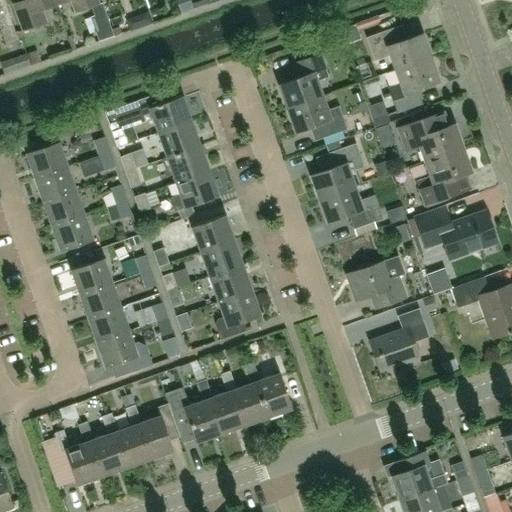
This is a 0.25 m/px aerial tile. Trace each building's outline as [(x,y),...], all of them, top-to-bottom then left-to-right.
[(54,4),(53,0),(24,0),(25,0),(12,4),(21,31),(45,23),(40,9),(54,4)] [(53,0),(54,4),(65,0),(69,0),(74,13),(98,4),(96,0),(53,0)] [(0,30),(5,44),(16,39),(3,2),(0,2),(0,30)] [(147,8),(129,14),(132,25),(150,19),(147,8)] [(394,70),(429,58),(421,34),(405,39),(400,25),(365,38),(373,61),(389,55),(394,70)] [(110,30),(112,37),(121,34),(118,27),(110,30)] [(35,52),(27,55),(30,66),(39,63),(35,52)] [(286,109),(321,96),(315,82),(328,77),(319,54),(294,63),(299,78),(278,86),(286,109)] [(27,55),(0,63),(0,69),(2,75),(30,66),(27,55)] [(429,58),(394,70),(399,84),(387,89),(396,112),(420,103),(415,89),(437,81),(429,58)] [(157,133),(191,121),(182,96),(148,108),(157,133)] [(326,110),(321,96),(286,109),(294,133),(309,128),(313,141),(322,138),(342,130),(346,129),(338,106),(326,110)] [(116,148),(126,144),(120,126),(142,119),(136,102),(103,113),(113,141),(116,148)] [(448,126),(443,112),(397,128),(405,151),(419,146),(424,161),(462,148),(454,125),(448,126)] [(384,114),(371,118),(374,127),(387,123),(384,114)] [(200,146),(191,121),(157,133),(166,158),(200,146)] [(342,130),(322,138),(325,145),(345,138),(342,130)] [(97,156),(109,152),(104,137),(92,141),(97,156)] [(328,153),(348,146),(345,138),(325,145),(328,153)] [(34,179),(67,167),(59,143),(25,154),(34,179)] [(158,155),(157,143),(142,145),(143,156),(158,155)] [(318,199),(353,187),(348,172),(363,167),(355,143),(348,146),(328,153),(326,154),(331,168),(309,175),(318,199)] [(209,172),(200,146),(166,158),(175,184),(209,172)] [(394,172),(407,166),(399,147),(386,153),(394,172)] [(470,171),(462,148),(424,161),(429,176),(416,181),(424,204),(470,188),(465,173),(470,171)] [(109,152),(97,156),(102,171),(114,167),(109,152)] [(125,172),(136,168),(130,154),(120,157),(125,172)] [(76,191),(67,167),(34,179),(42,202),(76,191)] [(141,184),(136,168),(125,172),(131,188),(141,184)] [(175,184),(179,195),(169,199),(174,212),(184,208),(218,196),(209,172),(175,184)] [(267,179),(253,185),(257,195),(271,189),(267,179)] [(114,204),(126,200),(120,185),(108,189),(114,204)] [(353,187),(318,199),(326,222),(348,214),(353,229),(374,221),(382,219),(374,195),(358,201),(353,187)] [(76,191),(42,202),(51,226),(84,214),(76,191)] [(144,194),(134,198),(139,213),(150,209),(144,194)] [(468,195),(450,203),(455,213),(473,205),(468,195)] [(126,200),(114,204),(108,206),(113,221),(120,219),(131,215),(126,200)] [(414,218),(406,221),(407,224),(410,231),(412,239),(420,236),(425,247),(442,241),(448,260),(496,243),(484,211),(448,224),(443,208),(414,218)] [(84,214),(51,226),(59,251),(93,239),(84,214)] [(199,252),(233,240),(225,215),(190,227),(199,252)] [(374,221),(353,229),(356,236),(377,229),(374,221)] [(127,241),(130,251),(142,247),(139,237),(127,241)] [(242,265),(233,240),(199,252),(209,277),(242,265)] [(164,248),(153,252),(159,267),(169,264),(164,248)] [(139,275),(151,271),(145,255),(133,259),(139,275)] [(392,258),(345,275),(354,302),(369,296),(374,309),(405,298),(397,276),(399,275),(392,258)] [(79,296),(112,284),(104,259),(71,271),(79,296)] [(251,290),(242,265),(209,277),(218,302),(251,290)] [(151,271),(139,275),(144,289),(156,285),(151,271)] [(167,292),(178,289),(172,273),(162,277),(167,292)] [(483,277),(450,289),(456,308),(480,300),(493,338),(511,331),(511,286),(511,285),(488,292),(483,277)] [(112,284),(79,296),(88,319),(121,308),(112,284)] [(178,289),(167,292),(173,307),(183,304),(182,301),(178,290),(178,289)] [(218,302),(223,317),(217,320),(214,325),(220,341),(246,331),(242,322),(260,315),(251,290),(218,302)] [(155,322),(167,318),(162,302),(150,307),(155,322)] [(121,308),(88,319),(96,343),(129,331),(121,308)] [(401,329),(368,341),(379,372),(418,358),(413,343),(428,338),(418,309),(396,316),(401,329)] [(186,313),(176,317),(181,332),(192,328),(186,313)] [(167,318),(155,322),(161,337),(172,333),(167,318)] [(142,368),(129,331),(96,343),(105,368),(111,365),(116,377),(142,368)] [(454,358),(441,363),(444,373),(457,369),(454,358)] [(255,382),(267,417),(291,409),(279,374),(259,381),(253,363),(244,366),(250,384),(255,382)] [(255,382),(250,384),(235,389),(229,372),(220,375),(226,392),(231,391),(243,426),(267,417),(255,382)] [(231,391),(226,392),(212,397),(205,380),(196,383),(202,400),(207,399),(219,434),(243,426),(231,391)] [(207,399),(202,400),(188,406),(182,389),(165,395),(168,404),(180,437),(181,437),(181,439),(193,435),(195,443),(219,434),(207,399)] [(134,405),(125,409),(131,426),(135,425),(148,460),(172,451),(169,441),(180,437),(168,404),(157,408),(160,416),(140,423),(134,405)] [(116,431),(110,414),(101,417),(107,434),(112,433),(124,468),(148,460),(135,425),(131,426),(116,431)] [(112,433),(107,434),(93,440),(87,423),(77,426),(84,443),(88,441),(100,477),(124,468),(112,433)] [(88,441),(84,443),(69,448),(63,431),(54,434),(61,453),(65,452),(76,485),(100,477),(88,441)] [(511,461),(511,433),(502,438),(510,462),(511,461)] [(398,474),(390,476),(399,501),(433,490),(432,489),(446,484),(443,474),(429,479),(424,466),(429,464),(425,451),(394,462),(398,474)] [(475,475),(487,471),(481,455),(469,459),(475,475)] [(456,481),(468,477),(462,461),(450,466),(456,481)] [(487,471),(475,475),(480,490),(492,486),(491,484),(502,481),(498,468),(487,471)] [(0,511),(13,508),(0,472),(0,511)] [(468,477),(456,481),(461,497),(473,493),(468,477)] [(440,511),(433,490),(399,501),(403,511),(440,511)] [(487,511),(500,511),(498,503),(486,507),(487,511)]
